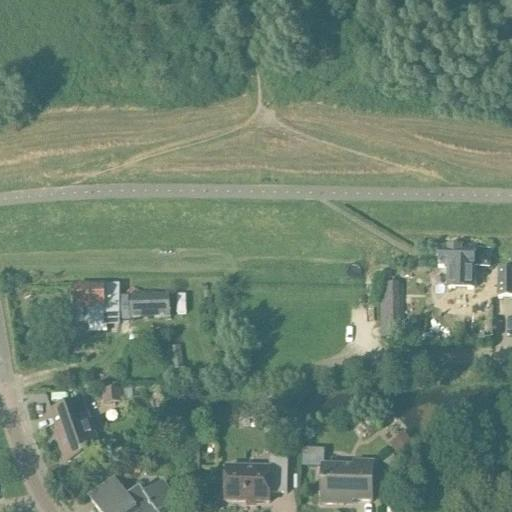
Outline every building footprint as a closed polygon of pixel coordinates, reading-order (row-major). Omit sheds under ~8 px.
[(439,249),(438,269),(446,269),(446,288),(461,288),(475,288),(475,285),(475,250),(439,249)] [(511,271),(499,271),(499,300),(511,300),(511,271)] [(75,287),(75,312),(88,311),(89,327),(109,327),(109,323),(119,323),(119,287),(75,287)] [(170,297),(130,298),(130,320),(171,319),(170,297)] [(182,347),(170,348),(173,371),(184,369),(182,347)] [(121,392),(104,393),(105,405),(122,404),(121,392)] [(83,403),(71,408),(52,414),(62,442),(59,443),(66,464),(87,457),(85,453),(99,449),(83,403)] [(404,436),(397,442),(390,447),(402,461),(416,450),(404,436)] [(227,470),(226,484),(226,504),(270,505),(270,495),(287,495),(288,475),(288,461),(270,460),(269,471),(227,470)] [(323,468),(323,486),(322,506),(344,507),(344,503),(372,504),(373,464),(355,464),(355,469),(323,468)] [(88,469),(76,477),(80,483),(91,475),(88,469)] [(166,511),(177,505),(165,489),(163,485),(145,498),(140,491),(129,499),(115,480),(105,488),(112,498),(96,509),(98,511),(166,511)]
